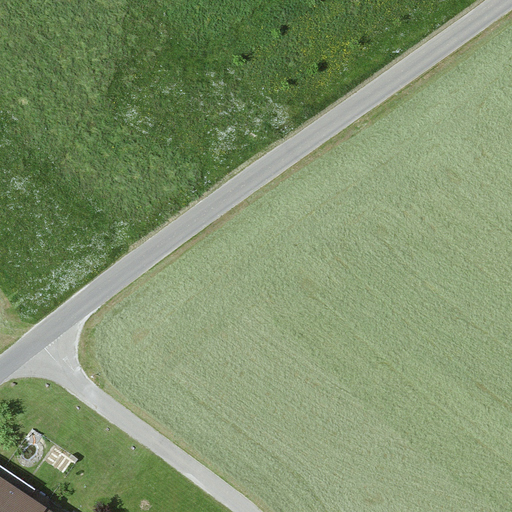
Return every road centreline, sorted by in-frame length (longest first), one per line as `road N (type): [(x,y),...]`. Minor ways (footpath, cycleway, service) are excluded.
road 1 (unclassified): [(33,342),(501,0)]
road 2 (unclassified): [(249,511),(33,342)]
